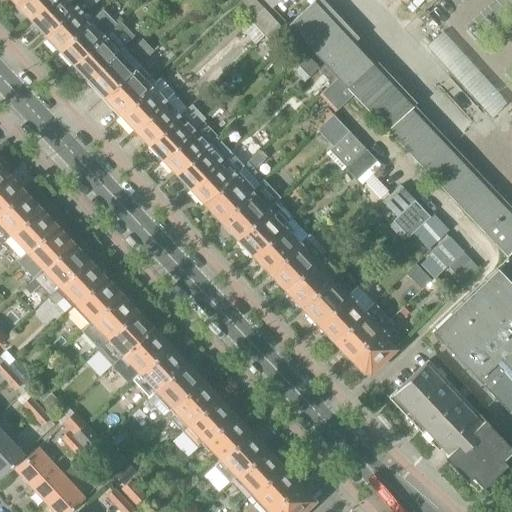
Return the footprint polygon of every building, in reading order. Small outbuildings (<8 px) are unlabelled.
[(16,0),(14,2),(15,7),(20,11),(24,12),(24,13),(31,20),(51,0),(16,0)] [(51,0),(31,20),(35,24),(34,26),(41,34),(44,33),(46,36),(72,10),(65,3),(68,0),(51,0)] [(48,38),(46,40),(55,50),(58,48),(60,50),(86,23),(87,24),(93,19),(86,12),(99,0),(81,0),(79,3),(74,7),(72,10),(46,36),(48,38)] [(253,16),(262,7),(255,0),(243,0),(241,3),(253,16)] [(314,0),(311,4),(286,27),(291,31),(306,47),(321,63),(326,68),(329,71),(336,79),(352,96),(369,113),(385,130),(386,131),(396,141),(401,147),(405,151),(418,164),(424,171),(434,181),(445,193),(450,198),(464,212),(467,215),(474,222),(483,232),(499,249),(507,257),(511,251),(511,211),(509,208),(500,198),(490,187),(471,167),(451,146),(449,144),(431,126),(412,106),(415,103),(355,40),(357,39),(358,38),(322,0),(314,0)] [(262,35),(276,22),(262,7),(253,16),(254,17),(250,21),(262,35)] [(86,23),(60,50),(74,66),(103,36),(111,28),(115,25),(100,11),(93,19),(87,24),(86,23)] [(276,22),(262,35),(272,44),(283,30),(276,22)] [(103,36),(74,66),(88,80),(121,48),(131,39),(116,24),(115,25),(111,28),(103,36)] [(293,60),(302,50),(288,34),(278,44),(293,60)] [(121,48),(88,80),(104,97),(138,65),(153,51),(141,39),(126,54),(121,48)] [(319,68),(317,66),(303,50),(293,60),(295,62),(295,63),(309,77),(314,72),(319,68)] [(138,65),(104,97),(120,114),(148,87),(154,82),(138,65)] [(329,71),(323,76),(331,84),(336,79),(329,71)] [(314,72),(309,77),(292,95),(298,101),(320,78),(314,72)] [(148,87),(120,114),(122,116),(121,119),(127,125),(130,125),(134,129),(162,101),(171,93),(173,92),(159,77),(154,82),(148,87)] [(331,84),(321,93),(337,110),(352,96),(336,79),(331,84)] [(162,101),(134,129),(136,131),(135,134),(141,140),(144,140),(148,144),(180,113),(186,108),(171,93),(162,101)] [(180,113),(148,144),(149,145),(149,148),(155,154),(158,155),(162,159),(193,128),(180,113)] [(332,147),(349,131),(333,114),(316,130),(332,147)] [(193,128),(162,159),(163,160),(163,163),(169,169),(172,169),(176,174),(208,143),(215,136),(216,135),(202,119),(193,128)] [(344,167),(364,148),(349,131),(332,147),(329,151),(344,167)] [(208,143),(176,174),(177,174),(177,178),(183,184),(186,184),(189,188),(229,150),(215,136),(208,143)] [(361,185),(381,166),(365,149),(345,168),(361,185)] [(229,150),(189,188),(191,189),(191,192),(196,199),(200,199),(204,203),(244,165),(229,150)] [(244,165),(204,203),(211,211),(211,214),(216,219),(219,219),(220,220),(252,190),(253,192),(264,182),(264,181),(263,180),(262,180),(258,174),(255,171),(251,168),(247,167),(244,166),(244,165)] [(6,175),(0,181),(0,213),(22,192),(21,191),(20,187),(16,182),(12,182),(6,175)] [(252,190),(220,220),(227,228),(227,231),(232,236),(235,236),(236,237),(273,202),(279,197),(264,181),(264,182),(253,192),(252,190)] [(403,211),(414,200),(400,185),(382,202),(396,217),(403,211)] [(0,213),(0,240),(3,244),(10,237),(39,210),(38,209),(37,208),(37,204),(32,199),(28,199),(22,192),(0,213)] [(396,217),(392,220),(407,237),(429,216),(414,200),(403,211),(396,217)] [(273,202),(236,237),(243,245),(243,248),(248,253),(251,253),(252,255),(284,225),(293,216),(282,205),(279,208),(273,202)] [(284,225),(252,255),(259,262),(260,265),(264,270),(267,271),(269,272),(297,245),(300,242),(307,236),(295,222),(306,212),(302,208),(301,208),(293,216),(284,225)] [(39,210),(10,237),(25,253),(26,254),(55,227),(54,226),(53,225),(53,221),(48,216),(44,216),(39,210)] [(433,215),(414,233),(428,249),(448,231),(433,215)] [(26,254),(19,261),(34,277),(25,286),(26,288),(71,244),(70,243),(69,242),(69,238),(65,234),(61,233),(55,227),(26,254)] [(297,245),(269,272),(276,280),(276,283),(280,287),(283,288),(285,289),(313,262),(322,254),(325,251),(316,242),(309,234),(307,236),(300,242),(297,245)] [(436,277),(464,250),(450,235),(422,261),(436,277)] [(71,244),(26,288),(32,294),(39,287),(48,297),(49,298),(58,289),(88,261),(87,260),(86,260),(85,259),(85,255),(81,251),(77,250),(71,244)] [(463,284),(479,269),(463,253),(447,267),(463,284)] [(313,262),(285,289),(292,297),(292,300),(297,304),(300,305),(301,306),(329,280),(333,276),(338,272),(341,268),(330,256),(327,260),(322,254),(317,259),(313,262)] [(58,289),(49,298),(56,305),(63,298),(71,307),(72,308),(104,278),(103,277),(101,276),(101,273),(97,268),(94,267),(88,261),(58,289)] [(415,264),(405,273),(420,289),(430,279),(415,264)] [(511,283),(497,268),(431,331),(487,390),(505,372),(511,379),(511,283)] [(329,280),(301,306),(308,314),(308,317),(313,322),(316,322),(317,324),(346,297),(335,286),(339,283),(333,276),(329,280)] [(104,278),(72,308),(77,313),(87,324),(88,325),(120,295),(119,294),(118,293),(117,290),(113,285),(110,284),(104,278)] [(346,297),(317,324),(324,331),(324,334),(329,339),(332,339),(333,341),(362,314),(365,311),(370,306),(372,305),(373,303),(357,286),(349,294),(346,297)] [(87,324),(81,330),(98,347),(104,342),(136,312),(135,312),(134,310),(134,307),(129,302),(126,302),(120,295),(88,325),(87,324)] [(362,314),(333,341),(340,348),(340,351),(345,356),(348,356),(350,358),(378,331),(381,328),(390,320),(374,302),(373,303),(372,305),(370,306),(365,311),(362,314)] [(104,342),(98,347),(114,365),(152,329),(150,327),(150,324),(145,319),(142,319),(136,312),(104,342)] [(378,331),(350,358),(363,372),(369,372),(394,349),(384,338),(387,334),(381,328),(378,331)] [(114,365),(112,367),(128,383),(132,380),(168,346),(166,344),(166,341),(162,337),(159,336),(152,329),(114,365)] [(168,346),(132,380),(148,397),(152,393),(155,390),(184,363),(182,362),(182,358),(178,354),(175,353),(168,346)] [(7,368),(16,359),(8,350),(0,357),(0,360),(2,362),(7,368)] [(12,373),(7,368),(2,362),(0,363),(0,374),(4,380),(12,373)] [(152,393),(148,397),(164,414),(168,410),(171,407),(200,380),(199,379),(199,376),(194,371),(191,371),(184,363),(155,390),(152,393)] [(473,416),(460,402),(454,395),(441,381),(434,374),(424,363),(387,398),(438,451),(442,447),(447,453),(443,457),(466,482),(471,477),(481,488),(506,464),(502,459),(511,449),(477,412),(476,413),(473,416)] [(434,374),(441,381),(447,375),(440,368),(434,374)] [(511,416),(511,379),(505,372),(487,390),(511,416)] [(15,391),(22,384),(12,373),(4,380),(15,391)] [(171,407),(168,410),(173,415),(169,418),(181,431),(185,427),(188,425),(187,424),(216,397),(215,396),(215,393),(210,388),(207,388),(200,380),(171,407)] [(460,402),(470,392),(464,386),(454,395),(460,402)] [(188,425),(185,427),(190,433),(187,437),(198,447),(201,445),(204,442),(204,441),(233,415),(231,413),(231,410),(226,405),(223,405),(216,397),(187,424),(188,425)] [(32,415),(39,409),(29,398),(22,404),(32,415)] [(39,409),(32,415),(42,426),(49,420),(39,409)] [(73,436),(85,424),(74,412),(61,424),(73,436)] [(204,442),(201,445),(208,452),(211,449),(220,459),(249,432),(247,430),(247,427),(243,422),(240,422),(233,415),(204,441),(204,442)] [(76,443),(71,437),(66,432),(59,439),(69,450),(76,443)] [(217,462),(213,466),(229,483),(233,479),(234,479),(236,476),(265,450),(265,449),(263,448),(263,445),(259,440),(256,439),(249,432),(220,459),(217,462)] [(7,439),(0,444),(0,475),(11,465),(22,455),(7,439)] [(88,454),(91,451),(94,448),(85,439),(79,445),(88,454)] [(79,446),(76,443),(69,450),(79,461),(86,454),(87,455),(88,454),(79,445),(79,446)] [(94,448),(91,451),(100,461),(107,455),(97,445),(94,448)] [(30,485),(53,465),(37,448),(15,469),(30,485)] [(236,476),(234,479),(249,496),(281,466),(280,465),(279,462),(275,457),(272,457),(265,450),(236,476)] [(123,454),(103,472),(107,476),(110,480),(119,489),(128,481),(139,471),(123,454)] [(46,502),(68,481),(53,465),(30,485),(46,502)] [(281,466),(249,496),(264,511),(267,511),(269,511),(297,484),(296,482),(296,479),(291,474),(288,474),(281,466)] [(97,486),(104,479),(94,468),(87,475),(97,486)] [(68,511),(83,498),(68,481),(46,502),(54,511),(68,511)] [(128,481),(119,489),(126,497),(130,502),(139,494),(128,481)] [(228,484),(217,494),(223,501),(235,491),(228,484)] [(269,511),(267,511),(301,511),(313,501),(312,500),(312,496),(307,492),(304,491),(297,484),(269,511)] [(116,506),(123,499),(113,488),(106,495),(116,506)] [(123,499),(116,506),(121,511),(130,511),(133,510),(123,499)]
